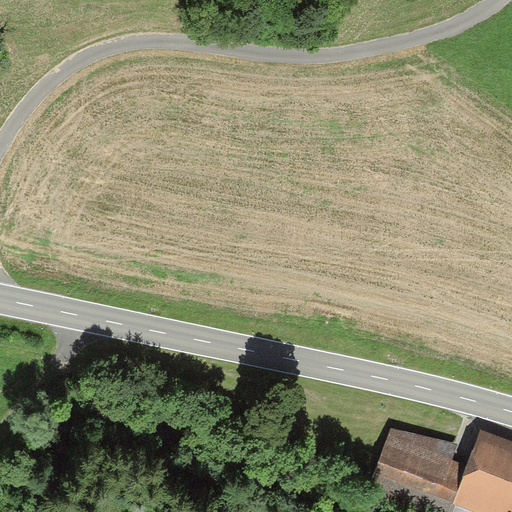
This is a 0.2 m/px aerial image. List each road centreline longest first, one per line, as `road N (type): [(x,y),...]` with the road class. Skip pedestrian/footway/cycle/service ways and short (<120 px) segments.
road 1 (track): [(0,146),(62,73),(115,46),(333,57),(442,31),(494,0)]
road 2 (secondary): [(0,301),(418,388),(511,416)]
road 3 (track): [(81,318),(0,427)]
